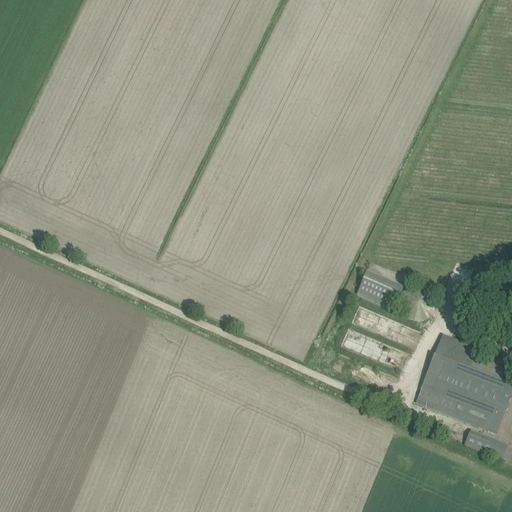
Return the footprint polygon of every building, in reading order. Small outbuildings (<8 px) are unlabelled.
[(367,272),(357,297),(394,312),(404,288),(367,272)] [(401,307),(407,319),(420,322),(432,316),(436,303),(429,292),(416,288),(404,294),(401,307)] [(428,403),(439,407),(453,412),(453,413),(480,424),(478,429),(496,436),(511,394),(511,367),(451,344),(428,403)] [(507,448),(471,433),(466,446),(502,462),(502,460),(507,448)] [(511,449),(507,448),(502,460),(508,463),(511,453),(511,449)]
